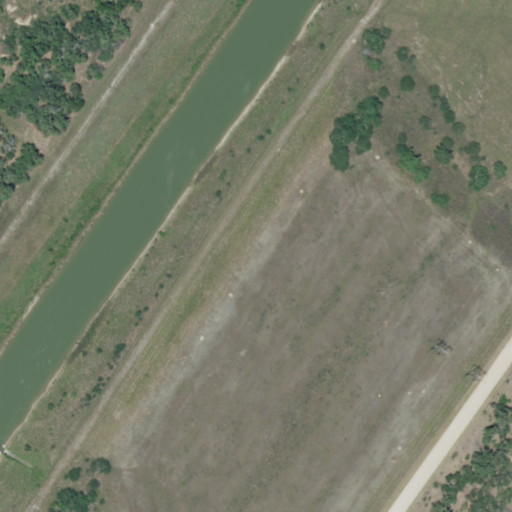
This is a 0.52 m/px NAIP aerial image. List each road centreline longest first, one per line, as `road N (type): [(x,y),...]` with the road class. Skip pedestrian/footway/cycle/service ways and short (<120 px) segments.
road 1 (track): [(35,511),(383,0)]
road 2 (track): [(167,0),(0,241)]
road 3 (residential): [(399,511),(511,354)]
